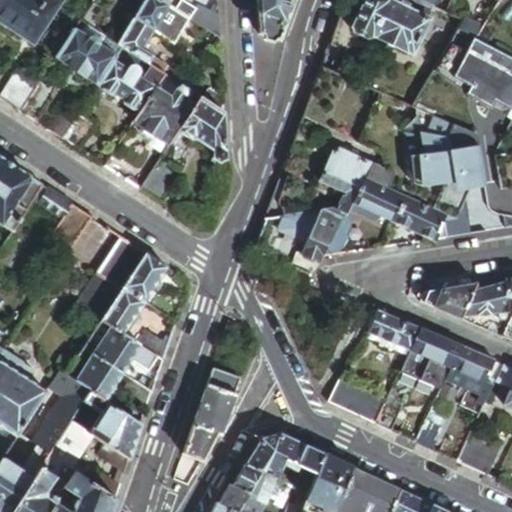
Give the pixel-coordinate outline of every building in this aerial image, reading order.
[(56,3),(52,0),(0,0),(0,22),(30,43),(56,3)] [(167,6),(156,0),(143,0),(131,21),(151,33),(163,13),(167,6)] [(175,0),(156,0),(167,6),(170,8),(175,0)] [(275,41),(291,0),(255,0),(257,34),(275,41)] [(429,20),(394,4),(386,0),(364,0),(351,29),(353,32),(368,40),(372,39),(373,35),(412,54),(429,20)] [(435,9),(415,0),(395,0),(394,4),(429,20),(435,9)] [(188,20),(194,10),(181,2),(175,11),(187,19),(188,20)] [(99,11),(90,5),(79,21),(85,25),(88,28),(99,11)] [(171,45),(179,33),(187,19),(175,11),(170,8),(167,6),(163,13),(151,33),(171,45)] [(217,38),(216,19),(197,7),(194,10),(188,20),(217,38)] [(79,34),(85,25),(79,21),(73,31),(79,34)] [(151,33),(131,21),(117,46),(121,49),(132,56),(135,58),(136,57),(139,51),(151,33)] [(89,41),(79,34),(73,31),(54,59),(96,87),(97,85),(115,58),(100,48),(98,47),(97,43),(92,39),(89,41)] [(481,39),(488,43),(492,36),(486,32),(481,39)] [(176,48),(183,38),(184,36),(179,33),(171,45),(176,48)] [(465,97),(492,111),(493,108),(509,116),(511,110),(511,76),(510,75),(511,71),(511,57),(472,38),(465,52),(451,45),(434,71),(469,89),(466,96),(465,97)] [(121,49),(117,46),(106,39),(100,48),(115,58),(121,49)] [(132,56),(121,49),(115,58),(97,85),(101,87),(102,92),(111,97),(115,97),(121,101),(124,106),(131,111),(135,110),(138,113),(154,90),(142,83),(137,79),(139,77),(139,75),(138,72),(137,70),(135,69),(132,68),(130,69),(127,63),(132,56)] [(150,58),(139,51),(136,57),(146,64),(150,58)] [(165,68),(150,58),(146,64),(152,68),(161,74),(165,68)] [(154,90),(163,76),(151,69),(142,83),(154,90)] [(469,89),(434,71),(432,75),(466,96),(469,89)] [(16,73),(0,96),(0,100),(18,113),(36,86),(16,73)] [(169,100),(177,87),(163,78),(155,91),(169,100)] [(39,82),(36,86),(18,113),(35,124),(55,94),(53,93),(57,87),(44,79),(41,84),(39,82)] [(187,94),(188,93),(178,86),(177,87),(169,100),(179,106),(187,94)] [(176,133),(189,113),(188,112),(179,106),(169,100),(155,91),(154,90),(138,113),(132,124),(167,148),(176,133)] [(222,115),(221,104),(203,92),(198,99),(222,115)] [(196,100),(187,94),(179,106),(188,112),(196,100)] [(224,161),(222,115),(198,99),(189,113),(176,133),(178,133),(181,135),(190,141),(193,141),(211,152),(211,160),(217,164),(224,161)] [(60,141),(77,115),(77,114),(69,109),(65,110),(49,133),(60,141)] [(93,126),(77,115),(60,141),(76,151),(93,126)] [(444,183),(431,211),(446,218),(455,222),(467,198),(466,193),(469,192),(486,190),(477,138),(431,118),(423,136),(427,156),(409,158),(412,181),(427,187),(444,183)] [(181,135),(178,133),(170,145),(173,147),(181,135)] [(365,181),(386,190),(386,189),(392,176),(372,166),(339,150),(332,152),(318,181),(343,193),(335,211),(346,216),(349,210),(352,204),(365,181)] [(0,223),(29,180),(0,161),(0,223)] [(176,177),(156,164),(138,191),(158,205),(176,177)] [(40,188),(29,180),(0,223),(0,227),(10,234),(20,220),(32,201),(40,188)] [(398,226),(409,201),(386,190),(365,181),(352,204),(379,217),(398,226)] [(70,207),(47,192),(38,205),(42,208),(61,221),(70,207)] [(38,205),(32,201),(20,220),(26,224),(38,205)] [(436,241),(446,218),(431,211),(409,201),(398,226),(432,241),(435,243),(436,241)] [(376,223),(379,217),(352,204),(349,210),(376,223)] [(88,220),(70,207),(61,221),(51,235),(70,247),(88,220)] [(51,235),(61,221),(42,208),(33,223),(51,235)] [(341,226),(346,216),(335,211),(331,209),(321,211),(301,257),(320,264),(324,258),(341,226)] [(352,220),(346,216),(341,226),(347,229),(352,220)] [(324,258),(345,254),(354,232),(347,229),(341,226),(324,258)] [(131,247),(107,232),(99,245),(110,253),(122,261),(131,247)] [(252,251),(252,252),(290,268),(295,258),(293,253),(258,237),(252,251)] [(121,288),(143,255),(131,247),(122,261),(110,253),(94,277),(119,293),(121,288)] [(165,269),(143,255),(121,288),(143,302),(151,291),(165,269)] [(170,273),(165,269),(151,291),(156,294),(170,273)] [(119,293),(94,277),(75,305),(100,322),(119,293)] [(502,315),(511,313),(511,279),(508,280),(509,282),(509,283),(502,315)] [(461,318),(502,315),(509,283),(474,292),(461,318)] [(420,303),(460,321),(461,318),(474,292),(477,285),(476,285),(424,293),(420,303)] [(143,302),(121,288),(119,293),(100,322),(109,328),(121,336),(143,302)] [(151,291),(143,302),(158,312),(175,323),(181,307),(156,294),(151,291)] [(410,352),(420,330),(376,311),(366,333),(379,339),(396,347),(410,352)] [(169,340),(175,323),(158,312),(148,327),(169,340)] [(109,328),(100,322),(82,350),(91,356),(109,328)] [(243,328),(228,322),(222,337),(237,343),(243,328)] [(121,336),(109,328),(91,356),(121,375),(132,358),(139,348),(135,345),(130,342),(121,336)] [(461,348),(420,330),(410,352),(450,370),(461,348)] [(161,362),(167,348),(144,333),(138,342),(135,345),(139,348),(156,359),(161,362)] [(395,350),(396,347),(379,339),(378,341),(379,344),(380,348),(389,352),(392,351),(395,350)] [(156,359),(139,348),(132,358),(149,369),(156,359)] [(478,401),(484,404),(486,399),(489,393),(491,387),(502,366),(494,363),(461,348),(450,370),(445,381),(460,387),(480,395),(478,401)] [(91,356),(82,350),(75,359),(85,366),(91,356)] [(1,353),(0,355),(0,365),(14,375),(20,366),(1,353)] [(121,375),(91,356),(85,366),(74,382),(90,392),(89,394),(103,403),(121,375)] [(85,366),(75,359),(65,376),(74,382),(85,366)] [(0,365),(0,427),(16,438),(44,394),(14,375),(0,365)] [(511,370),(502,366),(491,387),(489,393),(486,399),(492,401),(501,382),(506,383),(511,378),(511,370)] [(241,383),(210,372),(207,381),(236,393),(241,383)] [(74,382),(65,376),(64,377),(59,374),(53,383),(68,393),(74,382)] [(328,404),(345,412),(357,388),(339,379),(328,404)] [(145,411),(151,395),(129,381),(121,393),(145,411)] [(207,381),(206,385),(235,396),(236,393),(207,381)] [(74,382),(68,393),(70,394),(83,403),(89,394),(90,392),(74,382)] [(220,436),(235,396),(206,385),(182,454),(200,462),(215,435),(220,436)] [(500,401),(505,403),(511,389),(507,387),(500,401)] [(345,412),(355,417),(362,403),(381,412),(386,402),(357,388),(345,412)] [(82,404),(83,403),(70,394),(36,446),(38,447),(42,450),(49,454),(64,432),(70,423),(76,414),(82,404)] [(107,405),(103,403),(89,394),(83,403),(82,404),(100,415),(107,405)] [(403,403),(388,397),(386,402),(381,412),(374,426),(388,433),(403,403)] [(374,426),(381,412),(362,403),(355,417),(374,426)] [(127,462),(139,427),(107,405),(100,415),(87,435),(104,447),(127,462)] [(76,414),(70,423),(79,430),(84,422),(85,421),(85,420),(84,419),(83,418),(76,414)] [(414,444),(427,418),(418,414),(406,440),(414,444)] [(445,423),(429,415),(427,418),(414,444),(431,452),(445,423)] [(70,423),(64,432),(74,439),(79,431),(80,430),(79,430),(70,423)] [(79,431),(74,439),(86,447),(99,455),(103,448),(79,431)] [(64,432),(49,454),(48,457),(70,471),(86,447),(74,439),(64,432)] [(500,450),(468,435),(455,463),(484,477),(500,450)] [(263,441),(246,467),(277,482),(284,467),(286,462),(295,443),(280,436),(263,441)] [(325,457),(295,443),(286,462),(294,465),(317,476),(325,457)] [(38,447),(21,473),(32,481),(37,473),(30,468),(42,450),(38,447)] [(123,476),(127,462),(104,447),(103,448),(99,455),(99,460),(123,476)] [(48,457),(49,454),(42,450),(30,468),(37,473),(39,470),(48,457)] [(70,471),(48,457),(39,470),(65,487),(74,474),(70,471)] [(353,470),(325,457),(317,476),(309,497),(303,511),(302,511),(336,511),(340,501),(353,470)] [(1,460),(0,461),(0,511),(11,511),(32,481),(21,473),(1,460)] [(294,465),(286,462),(284,467),(291,470),(294,465)] [(309,497),(317,476),(294,465),(291,470),(295,472),(304,480),(298,492),(304,495),(309,497)] [(277,482),(246,467),(233,487),(231,486),(220,506),(232,511),(262,511),(272,491),(277,482)] [(391,511),(400,492),(353,470),(340,501),(363,511),(391,511)] [(63,511),(53,505),(48,511),(110,511),(114,501),(90,485),(74,474),(65,487),(63,490),(64,490),(67,492),(80,501),(77,501),(74,504),(73,507),(74,511),(73,511),(63,511)] [(114,501),(119,487),(100,475),(97,475),(90,485),(114,501)] [(288,498),(293,489),(277,482),(272,491),(288,498)] [(430,511),(432,508),(400,492),(391,511),(430,511)] [(303,511),(309,497),(304,495),(298,509),(303,511)]
